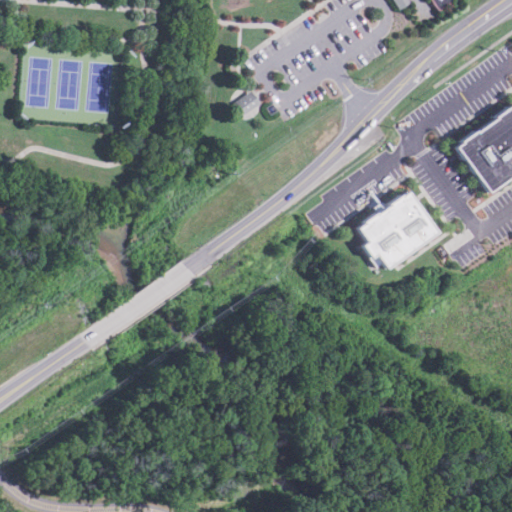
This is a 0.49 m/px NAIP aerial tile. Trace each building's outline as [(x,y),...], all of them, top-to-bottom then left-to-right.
[(408,2),(407,0),(392,0),(397,9),(408,2)] [(454,0),(439,11),(431,0),(454,0)] [(249,90),(244,93),(231,102),(240,115),(258,102),(253,96),(249,90)] [(471,131),(470,130),(455,140),(456,142),(450,147),(482,191),(511,170),(511,104),(511,103),(506,107),(505,105),(489,116),(490,118),(471,131)] [(352,227),(358,223),(356,221),(370,212),(371,213),(373,212),(368,204),(372,201),(376,198),(381,205),(382,204),(381,203),(395,192),(397,195),(402,191),(410,202),(431,232),(425,236),(391,260),(380,268),(376,263),(372,266),(357,246),(362,242),(352,227)]
